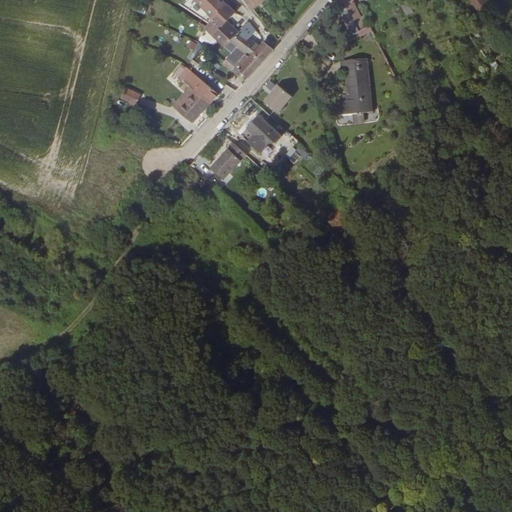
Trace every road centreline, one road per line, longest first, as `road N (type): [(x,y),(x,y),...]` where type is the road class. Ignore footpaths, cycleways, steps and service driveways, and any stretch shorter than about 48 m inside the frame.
road 1 (track): [(0,383),(62,339),(101,293),(164,170),(188,149)]
road 2 (residential): [(188,149),(325,0)]
